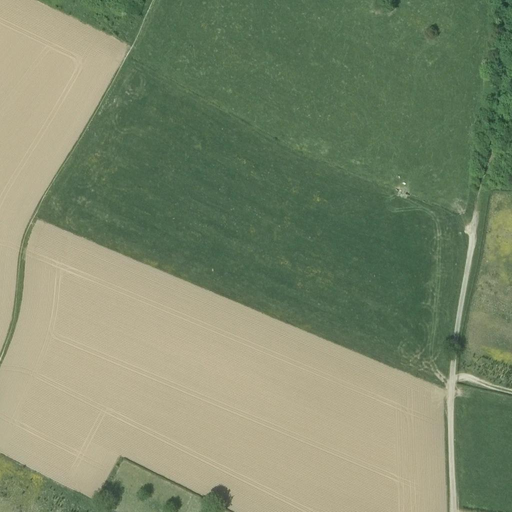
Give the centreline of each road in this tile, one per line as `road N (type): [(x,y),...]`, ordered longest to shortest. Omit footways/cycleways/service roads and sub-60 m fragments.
road 1 (track): [(450,376),(481,177),(501,122),(511,3)]
road 2 (unclassified): [(452,511),(450,376)]
